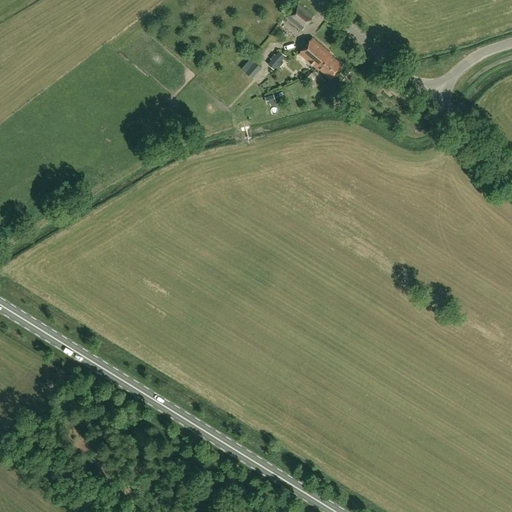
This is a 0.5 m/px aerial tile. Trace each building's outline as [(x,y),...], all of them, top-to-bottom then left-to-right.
[(298,3),(287,17),(302,30),(314,16),(298,3)] [(333,55),(313,38),(300,53),(320,70),(321,69),(332,78),(343,65),(332,56),(333,55)] [(272,60),(268,64),(274,69),(278,64),(279,66),(283,61),(281,60),(285,55),(280,51),(276,55),(275,54),(271,59),(272,60)] [(255,58),(247,67),(251,71),(259,61),(255,58)] [(256,76),(265,66),(259,62),(251,71),(256,76)] [(272,106),(282,101),(278,93),(268,97),(272,106)]
